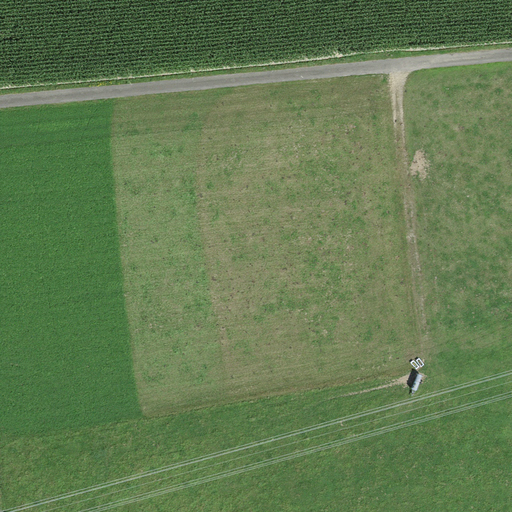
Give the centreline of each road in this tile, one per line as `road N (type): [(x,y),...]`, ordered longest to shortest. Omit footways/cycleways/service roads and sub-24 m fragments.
road 1 (track): [(0,99),(511,55)]
road 2 (track): [(422,338),(393,66)]
